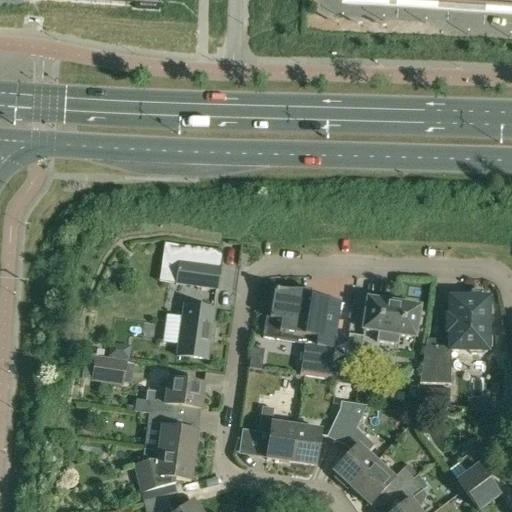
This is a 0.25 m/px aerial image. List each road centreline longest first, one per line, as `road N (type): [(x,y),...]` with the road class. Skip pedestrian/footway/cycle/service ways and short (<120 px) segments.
road 1 (residential): [(511,327),(499,280),(486,274),(252,274),(223,444),(248,481),(319,494),(335,511)]
road 2 (primary): [(511,113),(0,93)]
road 3 (primary): [(37,143),(511,163)]
